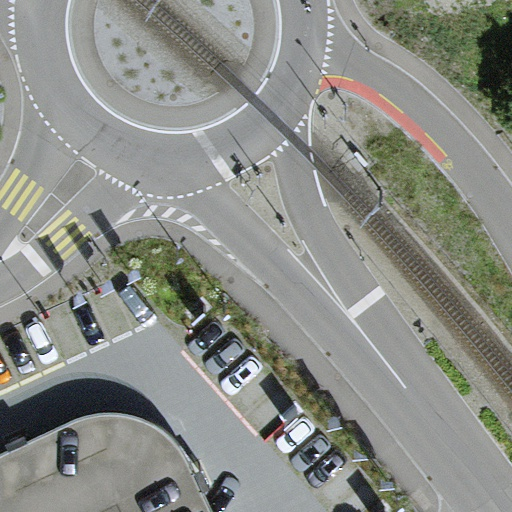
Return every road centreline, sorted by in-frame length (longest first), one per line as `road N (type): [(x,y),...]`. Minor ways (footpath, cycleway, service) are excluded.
road 1 (unclassified): [(486,511),(358,321),(222,154)]
road 2 (unknown): [(0,426),(119,374),(202,386),(236,421),(287,511)]
road 3 (residential): [(511,232),(469,164),(419,110),(362,73),(305,61)]
road 4 (primary): [(39,41),(53,91),(103,143),(141,159),(222,154)]
road 5 (primary): [(222,154),(275,117),(305,61)]
